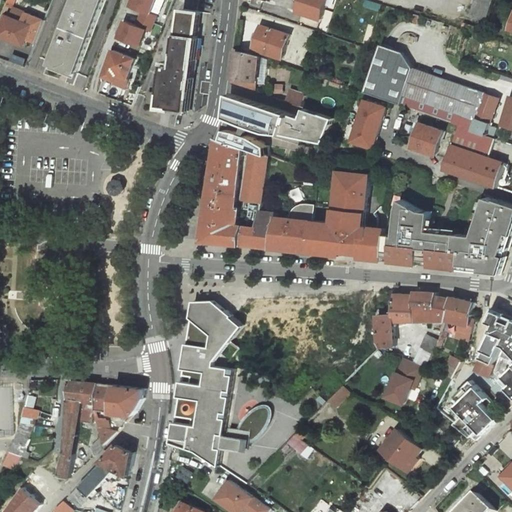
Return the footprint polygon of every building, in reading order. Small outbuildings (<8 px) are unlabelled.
[(9,16),(15,0),(9,0),(4,14),(9,16)] [(106,0),(78,0),(53,63),(78,72),(106,0)] [(139,18),(154,25),(165,0),(133,0),(132,5),(142,10),(139,18)] [(328,0),(299,0),(299,1),(302,2),(299,11),(322,19),(328,0)] [(495,0),(477,0),(473,16),(489,21),(495,0)] [(203,11),(184,8),(176,66),(174,65),(174,64),(171,63),(171,65),(167,65),(162,106),(190,110),(195,76),(193,76),(194,69),(196,69),(200,36),(199,36),(203,11)] [(10,36),(26,43),(27,40),(36,44),(46,21),(28,13),(24,22),(9,16),(4,14),(0,22),(0,29),(3,31),(1,35),(9,39),(10,36)] [(415,14),(412,23),(418,25),(420,16),(415,14)] [(126,19),(120,38),(145,45),(150,26),(126,19)] [(291,35),(262,26),(254,49),(283,59),(291,35)] [(9,39),(25,45),(26,43),(10,36),(9,39)] [(383,45),(366,92),(394,102),(462,125),(461,126),(496,138),(499,128),(492,126),(493,123),(492,122),(499,100),(486,96),(487,93),(417,68),(405,53),(383,45)] [(136,59),(114,50),(104,76),(119,81),(120,79),(127,82),(136,59)] [(233,77),(258,81),(261,56),(248,52),(236,51),(233,77)] [(258,81),(233,77),(232,83),(257,91),(258,81)] [(326,79),(323,88),(340,94),(342,90),(345,91),(347,87),(326,79)] [(158,94),(149,93),(148,103),(157,104),(158,94)] [(231,94),(228,118),(269,132),(283,134),(326,143),(335,118),(306,108),(303,118),(231,94)] [(303,100),(294,97),(292,103),(301,106),(303,100)] [(367,100),(361,120),(354,141),(375,148),(388,107),(367,100)] [(446,131),(422,123),(414,148),(437,156),(437,155),(444,157),(452,135),(445,132),(446,131)] [(500,183),(507,163),(492,158),(498,139),(496,138),(461,126),(446,168),(499,186),(502,187),(503,184),(500,183)] [(228,129),(225,138),(247,146),(270,155),(270,146),(254,136),(239,131),(228,129)] [(220,138),(211,202),(228,206),(229,197),(240,199),(245,166),(247,146),(225,138),(222,137),(221,137),(220,138)] [(244,200),(249,200),(258,202),(257,209),(255,217),(252,216),(249,233),(258,234),(262,213),(263,210),(272,155),(270,155),(247,146),(245,166),(249,167),(244,200)] [(352,257),(386,261),(389,234),(388,234),(388,231),(368,230),(364,229),(365,215),(369,215),(372,178),(353,176),(353,174),(343,173),(343,175),(345,175),(344,187),(339,186),(339,196),(343,197),(343,208),(338,207),(338,208),(341,209),(340,224),(336,223),(316,221),(312,252),(345,256),(345,252),(352,253),(352,257)] [(499,186),(498,189),(480,183),(477,192),(508,203),(505,211),(511,213),(511,190),(502,187),(499,186)] [(240,199),(229,197),(228,206),(239,207),(240,199)] [(446,222),(436,218),(438,204),(427,199),(424,214),(424,220),(422,237),(418,264),(442,267),(446,222)] [(258,202),(249,200),(248,208),(257,209),(258,202)] [(245,232),(246,225),(241,224),(243,207),(239,207),(228,206),(211,202),(205,240),(243,244),(245,232)] [(278,216),(273,248),(312,252),(316,221),(317,205),(309,204),(304,204),(299,206),(295,209),(292,213),(291,218),(278,216)] [(400,204),(397,219),(390,218),(388,231),(388,234),(389,234),(386,261),(411,263),(413,236),(413,232),(406,231),(409,217),(411,218),(411,216),(412,209),(409,208),(404,206),(400,204)] [(424,214),(412,209),(411,216),(424,220),(424,214)] [(258,234),(256,246),(273,248),(278,216),(262,213),(258,234)] [(511,220),(491,213),(488,221),(511,229),(506,245),(511,247),(511,245),(511,220)] [(464,255),(465,251),(461,250),(463,229),(446,222),(442,267),(474,270),(475,256),(464,255)] [(249,233),(247,233),(245,244),(256,246),(258,234),(249,233)] [(422,237),(413,236),(411,263),(418,264),(422,237)] [(506,245),(488,238),(483,258),(475,256),(474,270),(503,274),(511,247),(506,245)] [(342,362),(344,363),(337,374),(349,382),(361,368),(379,352),(381,347),(378,340),(375,312),(375,310),(373,289),(357,294),(355,324),(352,337),(347,354),(344,356),(342,362)] [(373,289),(375,310),(396,310),(397,293),(397,290),(373,289)] [(396,315),(380,314),(382,343),(385,346),(398,345),(397,322),(435,321),(446,323),(447,320),(454,298),(439,296),(440,293),(418,291),(418,295),(397,293),(396,315)] [(319,362),(328,370),(339,358),(335,353),(342,333),(346,320),(346,309),(349,309),(350,296),(278,298),(261,322),(290,328),(318,329),(318,333),(331,337),(326,348),(330,350),(319,362)] [(476,321),(472,319),(477,302),(454,296),(454,298),(447,320),(461,323),(457,337),(470,341),(476,321)] [(248,299),(247,301),(235,315),(255,330),(261,322),(278,298),(248,299)] [(511,315),(497,310),(492,321),(498,324),(494,332),(509,337),(511,331),(511,315)] [(511,331),(509,337),(499,357),(500,357),(510,363),(511,360),(511,331)] [(481,370),(480,371),(491,377),(500,357),(499,357),(509,337),(494,332),(477,368),(481,370)] [(439,340),(428,336),(417,362),(428,367),(439,340)] [(463,361),(453,355),(446,374),(454,377),(463,361)] [(499,387),(511,394),(511,360),(510,363),(499,387)] [(463,382),(470,386),(480,371),(481,370),(477,368),(463,361),(454,377),(463,382)] [(58,474),(72,478),(82,421),(85,400),(88,381),(72,379),(69,396),(66,453),(63,465),(61,465),(58,474)] [(4,465),(18,469),(29,442),(38,409),(30,408),(34,395),(34,380),(30,380),(27,407),(23,420),(4,465)] [(88,381),(85,400),(82,421),(94,421),(96,410),(102,382),(88,381)] [(112,427),(106,411),(135,415),(140,410),(146,399),(149,387),(102,382),(96,410),(105,436),(107,444),(121,430),(112,427)] [(463,382),(461,387),(467,391),(470,386),(463,382)] [(332,400),(338,406),(350,394),(344,388),(332,400)] [(459,390),(456,394),(462,400),(465,395),(459,390)] [(302,439),(308,431),(302,429),(297,435),(302,439)] [(400,429),(385,448),(412,471),(422,460),(418,457),(425,448),(400,429)] [(93,446),(96,455),(107,444),(105,436),(93,446)] [(70,497),(81,507),(117,467),(132,475),(136,452),(121,444),(70,497)] [(511,463),(502,474),(511,483),(511,463)] [(231,480),(218,499),(236,511),(241,505),(251,511),(269,511),(272,509),(231,480)] [(52,496),(60,489),(50,481),(40,493),(49,499),(52,496)] [(357,499),(370,508),(380,496),(367,486),(357,499)] [(416,489),(399,507),(404,511),(410,511),(424,497),(416,489)] [(481,494),(463,511),(497,511),(498,511),(481,494)] [(57,509),(59,511),(74,511),(77,510),(67,499),(57,509)] [(206,511),(185,502),(180,511),(206,511)]
